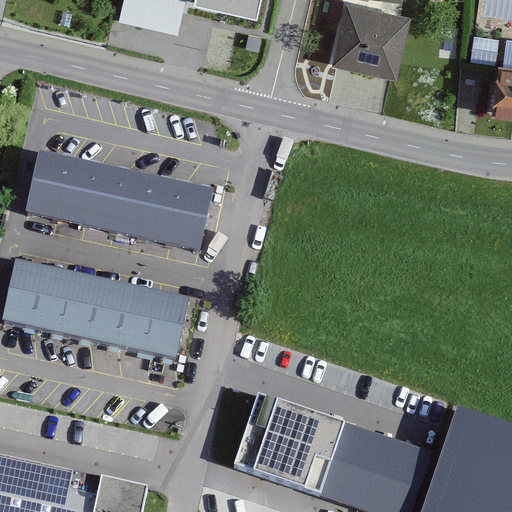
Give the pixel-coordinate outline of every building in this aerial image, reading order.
[(182,2),(173,0),(124,0),(120,20),(174,32),(182,2)] [(264,0),(194,0),(232,9),(231,15),(260,22),(264,0)] [(412,19),(350,6),(336,70),(398,83),(412,19)] [(475,34),(474,57),(504,59),(506,35),(475,34)] [(511,118),(511,68),(508,68),(507,72),(502,71),(496,116),(511,118)] [(213,194),(41,156),(28,217),(200,254),(213,194)] [(188,304),(16,266),(3,324),(89,342),(117,348),(175,362),(188,304)] [(409,511),(429,455),(259,398),(235,468),(365,511),(409,511)] [(511,511),(511,426),(459,408),(423,511),(511,511)] [(142,511),(147,490),(0,458),(0,511),(142,511)]
